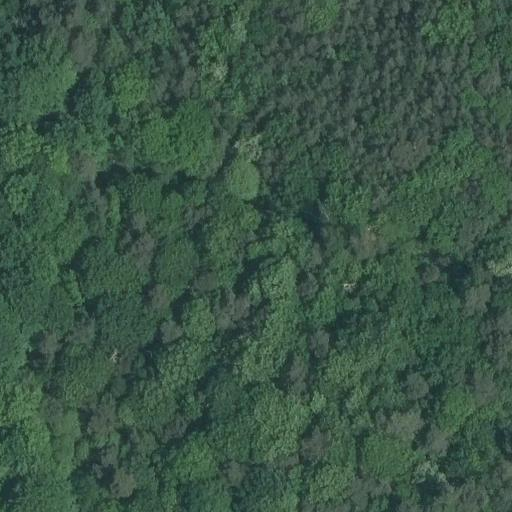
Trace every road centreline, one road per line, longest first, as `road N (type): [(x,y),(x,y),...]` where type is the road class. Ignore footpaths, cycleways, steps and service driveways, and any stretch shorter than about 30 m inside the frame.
road 1 (track): [(45,154),(511,301)]
road 2 (track): [(140,0),(45,154)]
